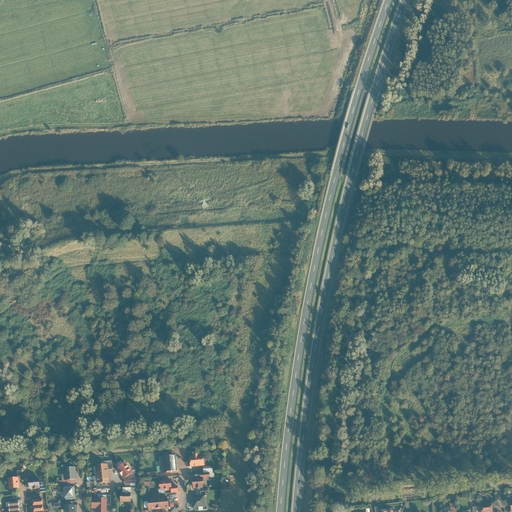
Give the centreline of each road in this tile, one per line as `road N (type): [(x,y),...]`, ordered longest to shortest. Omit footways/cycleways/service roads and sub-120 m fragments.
road 1 (motorway): [(296,511),(326,285),(363,129),(405,0)]
road 2 (motorway): [(388,0),(310,286),(280,511)]
